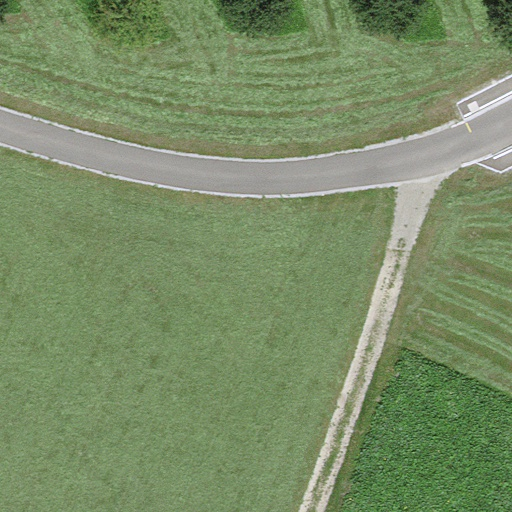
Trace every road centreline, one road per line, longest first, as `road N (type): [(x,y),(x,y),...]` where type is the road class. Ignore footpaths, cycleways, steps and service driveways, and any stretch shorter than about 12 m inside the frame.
road 1 (unclassified): [(0,123),(168,170),(265,177),(372,169),(511,122)]
road 2 (track): [(422,156),(401,248),(311,511)]
